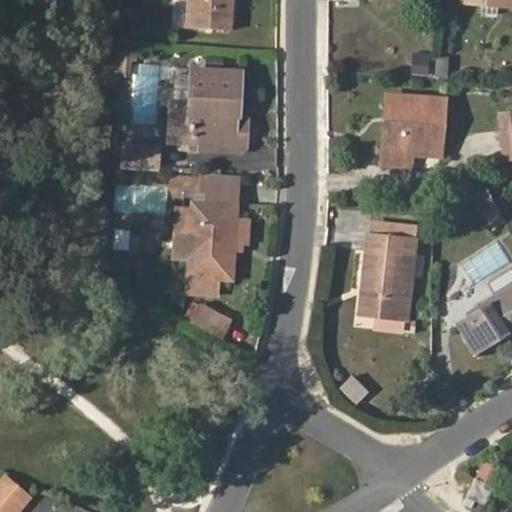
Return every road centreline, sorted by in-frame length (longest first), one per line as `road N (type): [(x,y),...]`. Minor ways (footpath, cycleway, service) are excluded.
road 1 (residential): [(274,387),(301,217),(303,0)]
road 2 (residential): [(415,470),(334,430),(274,387)]
road 3 (residential): [(226,511),(274,387)]
